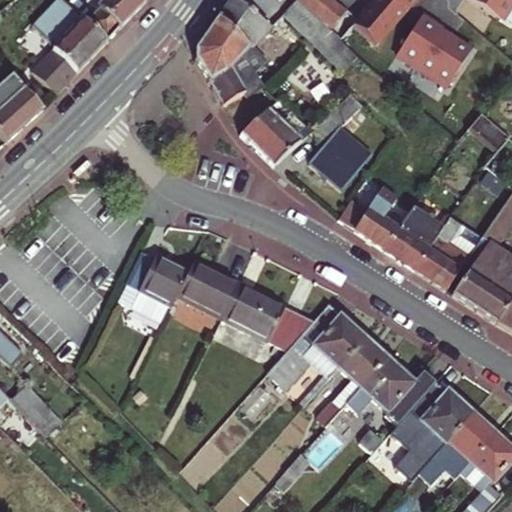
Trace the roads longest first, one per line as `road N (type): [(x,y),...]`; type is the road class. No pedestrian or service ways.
road 1 (tertiary): [(90,117),(164,185),(292,234),(511,371)]
road 2 (secondary): [(90,117),(195,0)]
road 3 (secondary): [(0,201),(90,117)]
